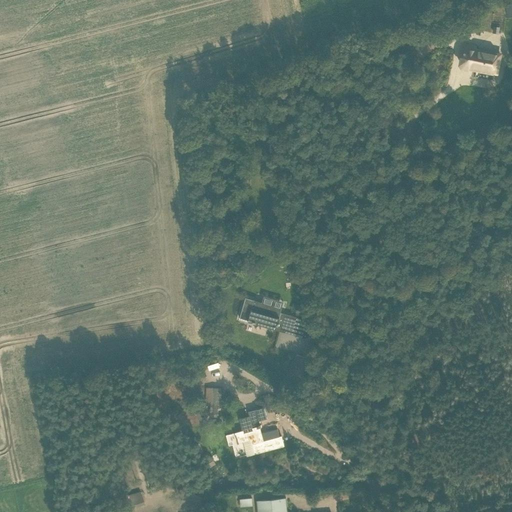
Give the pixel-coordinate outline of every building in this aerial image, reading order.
[(465,19),(463,31),(472,33),(475,21),(465,19)] [(470,68),(496,73),(500,55),(474,49),(474,47),(464,45),(460,65),(462,68),(468,69),(470,68)] [(267,327),(268,327),(276,330),(277,326),(281,327),(286,328),(286,329),(287,329),(291,316),(281,313),(282,309),(245,298),(239,318),(252,322),(255,323),(255,322),(268,326),(267,327)] [(291,374),(302,377),(308,358),(296,354),(291,374)] [(205,403),(210,403),(209,417),(217,417),(218,388),(206,387),(205,403)] [(250,439),(254,453),(284,445),(281,436),(262,441),(261,437),(262,436),(259,428),(261,427),(261,426),(260,426),(259,424),(256,410),(248,413),(253,428),(235,433),(237,443),(250,439)] [(209,458),(201,463),(206,471),(214,466),(209,458)] [(128,495),(132,506),(136,504),(137,507),(144,504),(140,492),(128,495)] [(251,498),(239,499),(240,506),(252,505),(251,498)] [(261,500),(262,506),(263,511),(262,511),(261,511),(286,511),(286,498),(261,500)]
